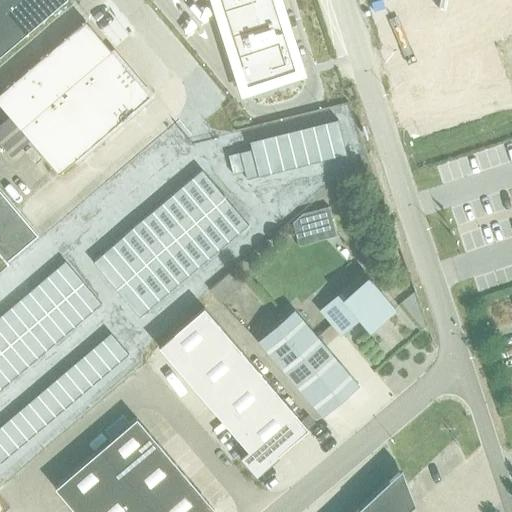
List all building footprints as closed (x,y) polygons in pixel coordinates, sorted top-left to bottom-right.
[(0,0),(0,54),(64,0),(0,0)] [(216,0),(246,91),(299,73),(288,38),(292,37),(290,27),(284,29),(275,0),(216,0)] [(0,92),(0,105),(58,174),(149,96),(84,20),(0,92)] [(339,120),(327,123),(335,158),(347,155),(339,120)] [(327,123),(314,126),(322,161),(335,158),(327,123)] [(314,126),(301,129),(310,164),(322,161),(314,126)] [(301,129),(288,132),(297,167),(310,164),(301,129)] [(288,132),(276,135),(284,170),(297,167),(288,132)] [(276,135),(263,138),(271,173),(284,170),(276,135)] [(263,138),(250,141),(252,150),(259,176),(271,173),(263,138)] [(252,150),(241,152),(246,172),(247,179),(259,176),(252,150)] [(241,152),(229,155),(234,174),(246,172),(241,152)] [(203,169),(193,177),(217,205),(227,197),(203,169)] [(193,177),(184,185),(207,213),(217,205),(193,177)] [(184,185),(173,194),(197,222),(207,213),(184,185)] [(0,265),(38,233),(0,189),(0,265)] [(173,194),(163,203),(187,230),(197,222),(173,194)] [(227,197),(217,205),(240,232),(250,224),(227,197)] [(163,203),(153,211),(177,239),(187,230),(163,203)] [(217,205),(207,213),(231,241),(240,232),(217,205)] [(332,210),(305,213),(307,232),(334,229),(332,210)] [(153,211),(144,220),(167,247),(177,239),(153,211)] [(207,213),(197,222),(221,249),(231,241),(207,213)] [(144,220),(134,228),(157,256),(167,247),(144,220)] [(197,222),(187,230),(211,258),(221,249),(197,222)] [(134,228),(124,237),(147,264),(157,256),(134,228)] [(187,230),(177,239),(201,266),(211,258),(187,230)] [(124,237),(114,245),(137,273),(147,264),(124,237)] [(177,239),(167,247),(191,275),(201,266),(177,239)] [(114,245),(104,254),(127,281),(137,273),(114,245)] [(167,247),(157,256),(181,283),(191,275),(167,247)] [(104,254),(94,262),(118,290),(127,281),(104,254)] [(157,256),(147,264),(171,292),(181,283),(157,256)] [(66,261),(57,268),(75,290),(84,282),(66,261)] [(147,264),(137,273),(161,300),(171,292),(147,264)] [(57,268),(48,276),(66,297),(75,290),(57,268)] [(226,299),(247,281),(235,268),(214,286),(226,299)] [(369,329),(394,308),(363,272),(320,310),(340,333),(359,317),(369,329)] [(137,273),(127,281),(151,309),(161,300),(137,273)] [(48,276),(39,284),(57,305),(66,297),(48,276)] [(127,281),(118,290),(141,317),(151,309),(127,281)] [(84,282),(75,290),(94,311),(102,303),(84,282)] [(39,284),(30,292),(48,313),(57,305),(39,284)] [(75,290),(66,297),(84,319),(94,311),(75,290)] [(30,292),(21,299),(39,321),(48,313),(30,292)] [(66,297),(57,305),(75,326),(84,319),(66,297)] [(21,299),(11,307),(30,328),(39,321),(21,299)] [(57,305),(48,313),(66,334),(75,326),(57,305)] [(11,307),(2,315),(20,336),(30,328),(11,307)] [(173,333),(158,346),(159,347),(184,376),(229,337),(204,307),(173,333)] [(358,385),(293,309),(257,340),(322,416),(358,385)] [(48,313),(39,321),(57,342),(66,334),(48,313)] [(2,315),(0,316),(0,330),(11,344),(20,336),(2,315)] [(39,321),(30,328),(48,350),(57,342),(39,321)] [(30,328),(20,336),(38,358),(48,350),(30,328)] [(0,330),(0,349),(2,352),(11,344),(0,330)] [(112,332),(103,340),(121,362),(130,354),(112,332)] [(20,336),(11,344),(29,365),(38,358),(20,336)] [(229,337),(184,376),(210,407),(255,367),(229,337)] [(103,340),(94,348),(112,370),(121,362),(103,340)] [(11,344),(2,352),(20,373),(29,365),(11,344)] [(94,348),(85,356),(103,377),(112,370),(94,348)] [(2,352),(0,353),(0,368),(11,381),(20,373),(2,352)] [(85,356),(75,364),(94,385),(103,377),(85,356)] [(75,364),(66,371),(85,393),(94,385),(75,364)] [(255,367),(210,407),(236,437),(281,398),(255,367)] [(0,368),(0,386),(2,389),(11,381),(0,368)] [(66,371),(57,379),(75,401),(85,393),(66,371)] [(57,379),(48,387),(66,409),(75,401),(57,379)] [(48,387),(39,395),(57,416),(66,409),(48,387)] [(39,395),(29,403),(48,424),(57,416),(39,395)] [(281,398),(236,437),(247,450),(239,457),(256,476),(280,456),(278,454),(308,429),(281,398)] [(29,403),(20,410),(38,432),(48,424),(29,403)] [(20,410),(11,418),(29,440),(38,432),(20,410)] [(11,418),(2,426),(20,448),(29,440),(11,418)] [(136,418),(95,453),(121,483),(162,448),(136,418)] [(2,426),(0,427),(0,442),(11,456),(20,448),(2,426)] [(0,442),(0,461),(2,463),(11,456),(0,442)] [(121,483),(146,511),(148,511),(188,478),(162,448),(121,483)] [(75,511),(87,511),(121,483),(95,453),(54,488),(75,511)] [(148,511),(209,511),(214,509),(188,478),(148,511)] [(389,480),(354,511),(405,511),(413,505),(389,480)] [(87,511),(146,511),(121,483),(87,511)]
